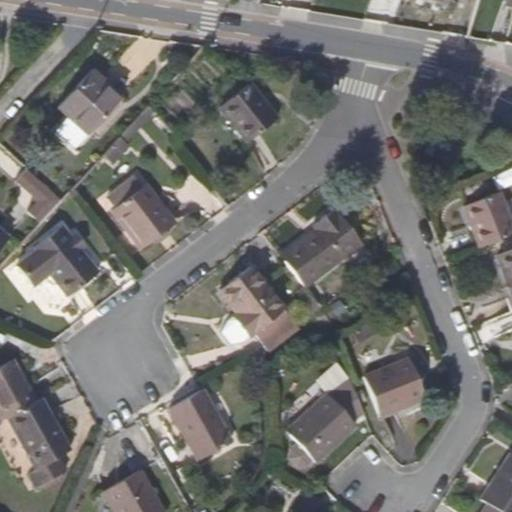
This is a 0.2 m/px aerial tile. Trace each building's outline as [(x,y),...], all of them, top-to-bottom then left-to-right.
[(98,83),(102,78),(92,68),(57,104),(87,131),(117,100),(98,83)] [(121,95),(102,78),(98,83),(117,100),(121,95)] [(232,143),(259,115),(226,84),(200,112),(232,143)] [(421,153),(440,162),(447,141),(429,134),(421,153)] [(27,168),(14,181),(48,213),(60,199),(27,168)] [(142,183),(107,209),(140,253),(175,226),(142,183)] [(477,248),(511,234),(511,228),(497,192),(462,206),(477,248)] [(312,229),(278,255),(301,285),(357,243),(330,208),(309,224),(312,229)] [(94,272),(57,225),(27,248),(29,251),(12,265),(27,284),(45,271),(64,295),(94,272)] [(511,248),(494,255),(511,300),(511,248)] [(251,334),(257,342),(267,332),(279,325),(291,320),(248,265),(217,289),(235,313),(224,322),(217,331),(228,344),(242,341),(251,334)] [(267,332),(257,342),(264,350),(276,338),(296,326),(291,320),(279,325),(267,332)] [(0,363),(0,418),(2,418),(31,401),(7,359),(0,363)] [(376,418),(423,400),(406,360),(360,379),(376,418)] [(230,442),(200,391),(167,410),(196,461),(230,442)] [(31,401),(2,418),(31,469),(66,450),(37,398),(31,401)] [(311,467),(352,428),(325,400),(285,438),(311,467)] [(477,500),(485,506),(495,511),(511,511),(511,457),(507,454),(477,500)] [(160,511),(139,476),(102,496),(111,511),(160,511)]
